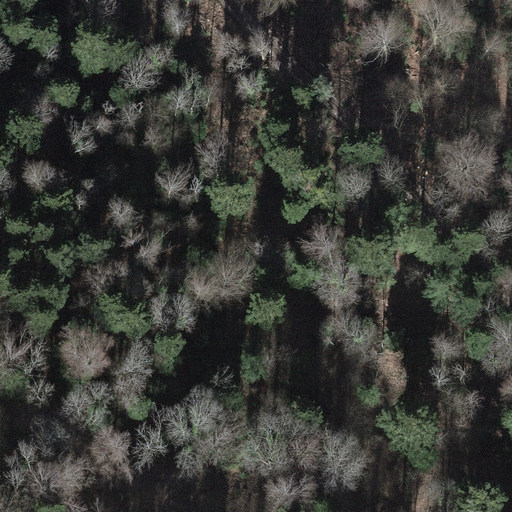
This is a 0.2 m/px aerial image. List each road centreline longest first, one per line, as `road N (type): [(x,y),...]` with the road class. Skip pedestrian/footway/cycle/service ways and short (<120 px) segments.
road 1 (track): [(511,311),(371,142),(232,0)]
road 2 (track): [(190,511),(102,457),(0,412)]
